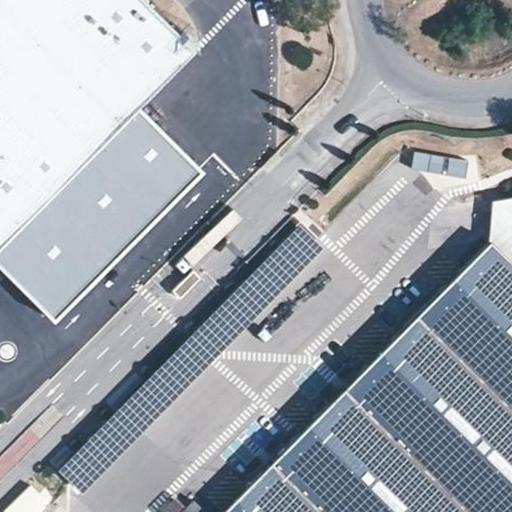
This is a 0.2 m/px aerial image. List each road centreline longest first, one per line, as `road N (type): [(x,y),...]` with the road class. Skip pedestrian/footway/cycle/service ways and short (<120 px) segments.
road 1 (unclassified): [(69,397),(393,65)]
road 2 (unclassified): [(393,65),(453,96),(511,88)]
